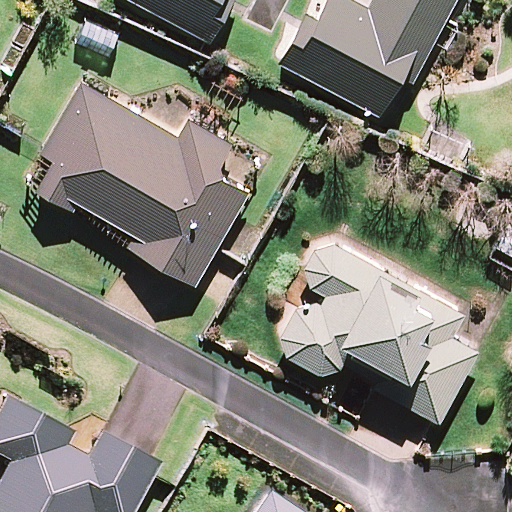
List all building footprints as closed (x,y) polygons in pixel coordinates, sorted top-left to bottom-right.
[(134,0),(206,39),(227,0),(134,0)] [(408,78),(442,15),(412,0),(366,0),(364,4),(355,0),(320,0),(313,14),(302,8),(275,58),(377,111),(397,73),(408,78)] [(412,0),(442,15),(449,0),(412,0)] [(173,133),(81,80),(39,152),(46,156),(31,182),(70,205),(74,197),(134,232),(127,244),(192,281),(245,190),(210,170),(228,139),(185,114),(173,133)] [(461,307),(321,231),(277,312),(289,319),(274,345),(326,374),(332,362),(436,419),(474,349),(446,334),(461,307)] [(44,420),(1,397),(0,398),(0,456),(3,458),(0,463),(0,511),(127,511),(155,462),(96,431),(85,452),(40,427),(44,420)] [(292,511),(264,493),(251,511),(292,511)]
